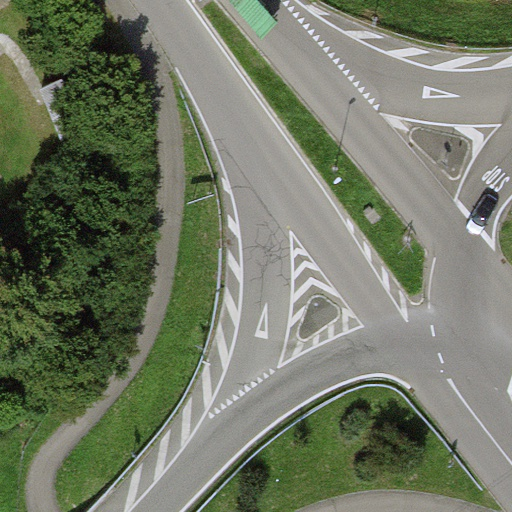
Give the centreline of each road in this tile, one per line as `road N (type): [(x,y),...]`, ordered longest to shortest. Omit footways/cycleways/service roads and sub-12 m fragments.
road 1 (motorway): [(256,148),(268,292),(237,425)]
road 2 (secondary): [(256,148),(419,349)]
road 3 (secondary): [(465,264),(311,72)]
road 4 (motorway): [(511,97),(440,96),(311,72)]
road 5 (motorway): [(419,349),(348,361),(237,425)]
road 6 (secondary): [(160,0),(256,148)]
road 7 (motorway): [(237,425),(153,511)]
road 8 (motorway): [(511,154),(475,221),(465,264)]
